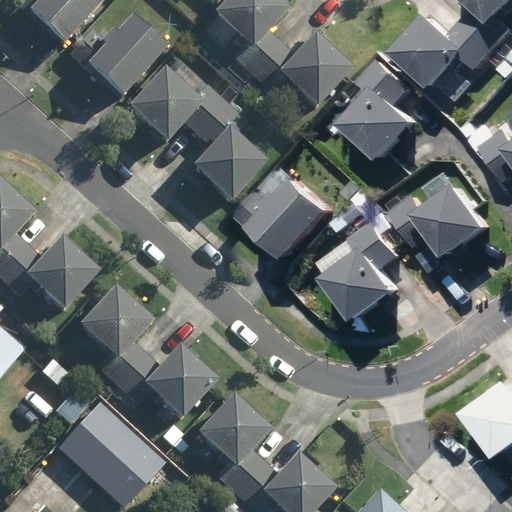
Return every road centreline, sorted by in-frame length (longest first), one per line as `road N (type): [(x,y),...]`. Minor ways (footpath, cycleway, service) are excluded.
road 1 (residential): [(395,377),(354,379),(292,362),(0,99)]
road 2 (residential): [(483,511),(428,459),(395,377)]
road 3 (residential): [(511,305),(422,368),(395,377)]
